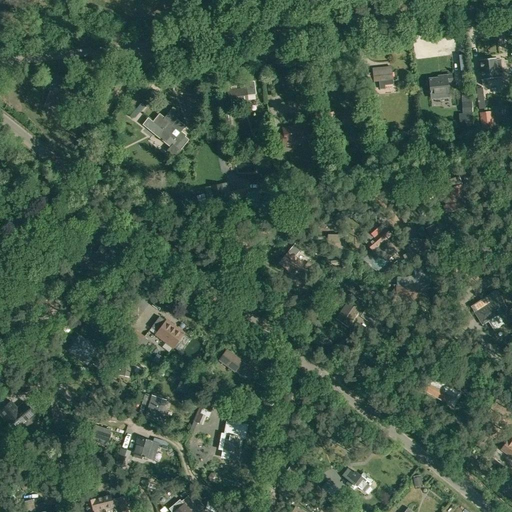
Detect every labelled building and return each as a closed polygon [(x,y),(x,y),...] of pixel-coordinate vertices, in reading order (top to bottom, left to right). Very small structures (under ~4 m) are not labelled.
[(498,78),(497,77),(495,58),(479,60),(482,86),(487,85),(487,79),(498,78)] [(373,81),(368,82),(369,94),(375,93),(374,82),(379,82),(380,89),(385,89),(385,85),(394,84),(392,67),(372,69),(373,74),(373,81)] [(86,72),(82,83),(91,86),(92,82),(95,83),(98,77),(86,72)] [(450,97),(448,83),(453,82),(452,74),(438,75),(438,77),(428,78),(431,99),(450,97)] [(58,95),(50,92),(45,105),(67,113),(75,92),(77,92),(80,84),(65,78),(58,95)] [(255,90),(254,82),(244,83),(245,88),(227,91),(229,104),(247,102),(247,101),(256,100),(254,90),(255,90)] [(483,87),(476,88),(478,109),(485,108),(483,87)] [(194,100),(203,100),(203,89),(194,88),(194,100)] [(471,90),(461,91),(462,113),(459,114),(459,126),(473,126),(471,90)] [(135,119),(145,107),(139,102),(129,114),(135,119)] [(161,115),(154,123),(163,131),(162,132),(161,134),(161,137),(162,139),(163,139),(162,140),(164,141),(163,142),(170,147),(168,150),(171,153),(177,157),(184,148),(183,147),(189,140),(185,137),(186,135),(182,131),(187,126),(178,119),(182,114),(174,107),(165,118),(161,115)] [(365,136),(363,129),(357,109),(349,111),(349,110),(343,111),(343,112),(340,114),(345,133),(352,132),(354,139),(365,136)] [(228,110),(221,111),(221,119),(222,124),(229,124),(229,118),(228,110)] [(481,129),(493,128),(492,112),(480,113),(481,129)] [(278,133),(278,134),(281,147),(303,142),(304,146),(312,144),(307,121),(296,123),(297,126),(283,129),(284,132),(278,133)] [(329,124),(328,124),(332,136),(334,144),(342,141),(340,134),(336,122),(329,124)] [(448,180),(450,188),(442,191),(446,204),(471,196),(467,182),(462,184),(459,176),(448,180)] [(231,197),(228,182),(204,188),(208,203),(214,201),(215,206),(226,204),(225,199),(231,197)] [(393,234),(387,227),(382,231),(376,224),(369,231),(375,238),(367,245),(372,251),(371,253),(376,259),(381,256),(386,262),(396,252),(386,240),(393,234)] [(433,224),(425,228),(431,239),(441,234),(438,229),(436,230),(433,224)] [(346,243),(345,243),(345,235),(328,235),(328,246),(334,246),(334,253),(345,253),(346,243)] [(468,241),(466,252),(477,253),(478,242),(468,241)] [(106,247),(101,244),(96,253),(87,247),(78,261),(93,270),(106,247)] [(292,275),(303,263),(289,250),(278,263),(292,275)] [(309,276),(316,268),(309,262),(301,270),(309,276)] [(409,305),(409,299),(417,299),(417,292),(424,292),(424,285),(429,283),(430,283),(430,274),(421,273),(415,275),(407,277),(398,277),(397,293),(396,293),(396,297),(394,297),(394,305),(409,305)] [(121,287),(109,291),(112,297),(123,293),(121,287)] [(503,325),(511,319),(511,318),(494,293),(470,309),(480,323),(483,320),(485,324),(497,316),(503,325)] [(366,303),(353,294),(336,319),(348,328),(354,320),(366,303)] [(138,303),(125,302),(124,317),(137,318),(138,303)] [(371,324),(377,315),(366,308),(360,316),(371,324)] [(99,317),(93,325),(100,330),(105,321),(99,317)] [(158,318),(150,330),(157,334),(155,337),(173,350),(183,335),(165,322),(165,323),(158,318)] [(145,337),(135,329),(129,337),(138,345),(145,337)] [(104,330),(101,334),(103,339),(108,339),(111,335),(109,331),(104,330)] [(85,340),(79,336),(68,351),(87,364),(99,348),(86,339),(85,340)] [(480,347),(473,351),(477,358),(484,355),(480,347)] [(251,376),(255,370),(226,350),(220,359),(242,375),(245,372),(251,376)] [(124,354),(120,374),(129,376),(132,356),(124,354)] [(157,354),(152,361),(160,366),(165,359),(157,354)] [(432,378),(426,391),(448,403),(453,393),(445,389),(447,386),(432,378)] [(38,391),(37,381),(20,382),(21,386),(22,391),(38,391)] [(93,388),(89,397),(97,401),(101,391),(93,388)] [(251,399),(249,390),(239,392),(241,401),(251,399)] [(41,405),(43,404),(46,419),(60,417),(56,392),(42,394),(42,396),(40,397),(41,405)] [(137,417),(144,419),(143,421),(159,425),(167,400),(152,395),(152,396),(145,394),(137,417)] [(0,413),(15,431),(36,414),(26,402),(17,410),(10,402),(0,410),(0,413)] [(226,434),(222,433),(221,439),(223,439),(223,442),(221,442),(220,448),(223,449),(222,457),(238,460),(240,448),(238,448),(239,437),(243,437),(245,424),(228,421),(226,434)] [(112,430),(107,428),(106,432),(100,430),(100,428),(96,427),(91,442),(106,447),(112,430)] [(336,433),(329,440),(334,445),(341,438),(336,433)] [(511,435),(501,450),(511,458),(511,435)] [(158,444),(153,442),(139,438),(134,453),(133,456),(142,459),(143,456),(153,459),(158,444)] [(114,466),(125,470),(130,451),(120,447),(114,466)] [(63,454),(53,451),(51,459),(61,461),(63,454)] [(368,468),(361,476),(356,472),(354,475),(347,469),(342,476),(349,481),(346,484),(354,490),(357,486),(364,492),(377,475),(368,468)] [(211,472),(208,477),(210,481),(216,482),(219,477),(217,472),(211,472)] [(421,477),(414,479),(416,486),(423,484),(421,477)] [(330,495),(337,488),(328,480),(321,487),(330,495)] [(159,493),(160,487),(149,484),(147,489),(159,493)] [(121,511),(141,511),(138,498),(130,500),(128,494),(118,496),(119,500),(113,502),(112,496),(85,502),(86,511),(100,511),(100,509),(120,505),(121,511)] [(197,511),(204,506),(196,496),(192,500),(188,496),(181,501),(185,505),(176,511),(197,511)]
